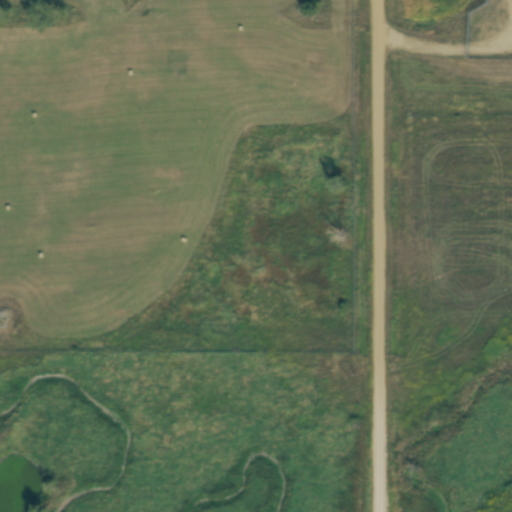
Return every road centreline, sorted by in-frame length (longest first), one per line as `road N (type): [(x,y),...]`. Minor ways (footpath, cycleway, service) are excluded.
road 1 (residential): [(384,511),(383,0)]
road 2 (residential): [(384,317),(0,293)]
